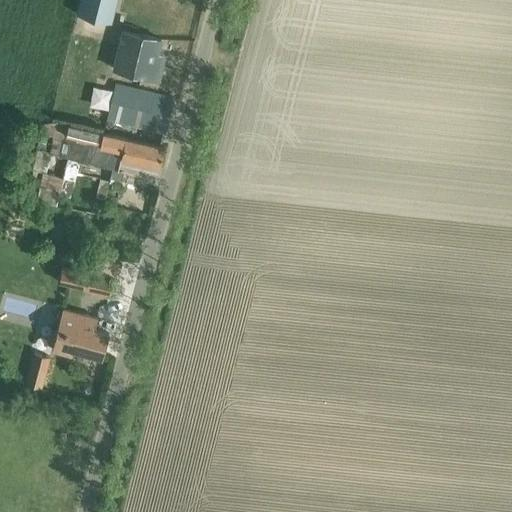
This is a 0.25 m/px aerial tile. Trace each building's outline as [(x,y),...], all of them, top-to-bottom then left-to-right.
[(115,0),(77,0),(75,13),(110,22),(115,0)] [(122,29),(112,68),(157,80),(161,62),(154,60),(159,39),(122,29)] [(105,119),(164,133),(173,97),(114,83),(105,119)] [(159,166),(163,147),(102,132),(102,133),(67,125),(60,156),(113,168),(116,156),(159,166)] [(80,290),(108,296),(112,278),(118,279),(121,266),(99,261),(97,274),(62,267),(59,281),(81,286),(80,290)] [(108,333),(93,329),(96,317),(62,308),(51,349),(71,354),(72,350),(101,358),(108,333)] [(33,353),(24,384),(40,388),(48,357),(33,353)]
